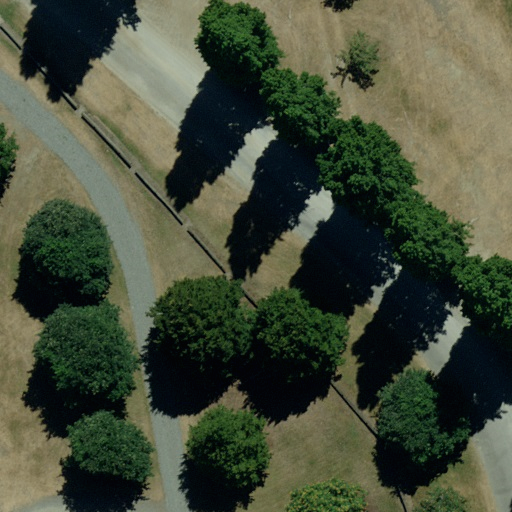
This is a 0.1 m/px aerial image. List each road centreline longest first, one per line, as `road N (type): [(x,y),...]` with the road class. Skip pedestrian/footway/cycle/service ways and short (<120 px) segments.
road 1 (unclassified): [(511,452),(481,383),(403,297),(265,174)]
road 2 (track): [(265,174),(79,0)]
